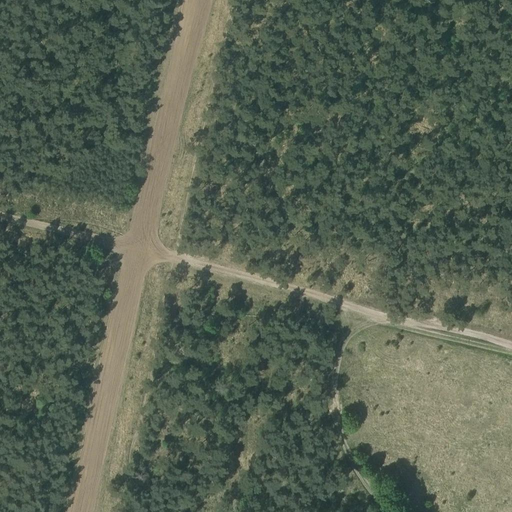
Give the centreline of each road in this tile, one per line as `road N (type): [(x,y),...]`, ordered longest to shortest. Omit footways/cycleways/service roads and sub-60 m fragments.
road 1 (track): [(78,511),(199,0)]
road 2 (track): [(143,261),(334,307)]
road 3 (track): [(334,307),(511,352)]
road 4 (unknown): [(143,261),(0,220)]
